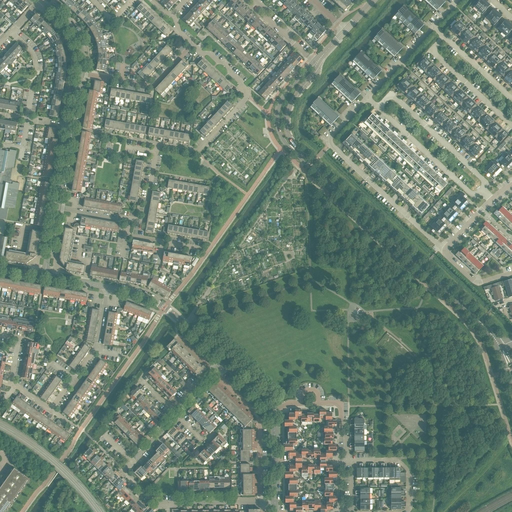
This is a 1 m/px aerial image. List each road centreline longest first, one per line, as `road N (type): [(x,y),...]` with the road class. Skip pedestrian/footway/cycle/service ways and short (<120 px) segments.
road 1 (tertiary): [(500,345),(295,151)]
road 2 (residential): [(445,252),(329,145),(368,96)]
road 3 (residential): [(481,190),(487,184),(390,94),(380,107)]
road 4 (residential): [(212,370),(259,419),(262,502)]
road 5 (residential): [(380,107),(474,195),(481,190)]
road 6 (residential): [(446,37),(432,52),(511,125)]
road 7 (residential): [(248,95),(197,150),(160,144),(156,153)]
